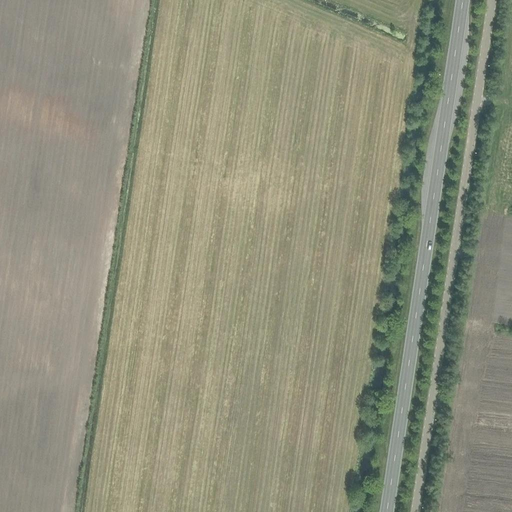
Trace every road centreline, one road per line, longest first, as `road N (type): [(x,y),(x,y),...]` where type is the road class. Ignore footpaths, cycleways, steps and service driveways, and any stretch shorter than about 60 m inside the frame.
road 1 (unclassified): [(415,511),(492,0)]
road 2 (primary): [(386,511),(462,0)]
